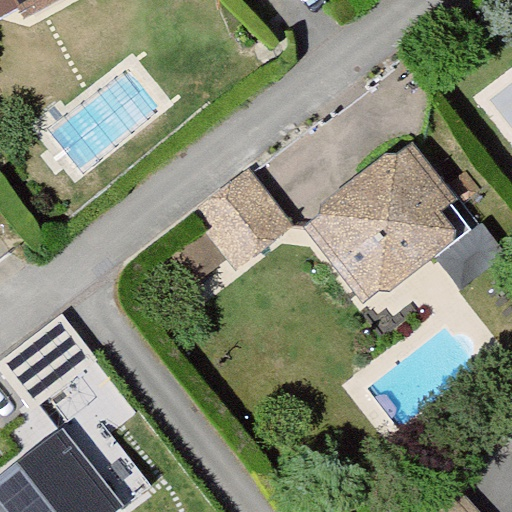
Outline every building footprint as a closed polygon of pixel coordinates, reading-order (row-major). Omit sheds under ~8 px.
[(0,0),(0,4),(7,19),(47,0),(0,0)] [(399,149),(288,226),(350,315),(461,238),(399,149)] [(234,183),(153,239),(190,294),(272,238),(234,183)] [(15,353),(29,377),(56,361),(58,364),(90,345),(74,318),(15,353)] [(62,433),(0,480),(0,511),(112,511),(120,507),(62,433)]
